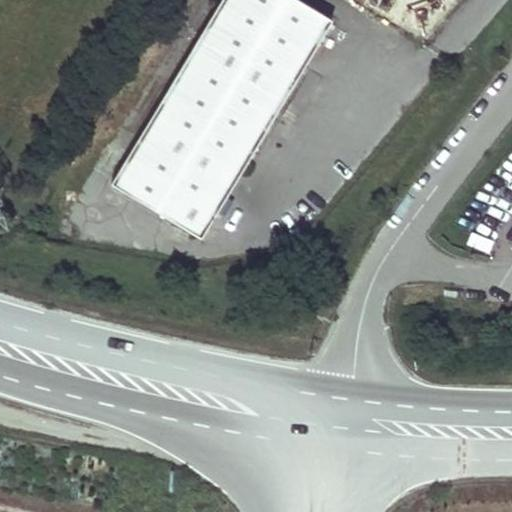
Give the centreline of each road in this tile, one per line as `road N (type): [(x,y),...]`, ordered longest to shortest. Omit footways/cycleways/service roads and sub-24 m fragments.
road 1 (secondary): [(347,386),(228,366),(0,308)]
road 2 (secondary): [(0,363),(78,388),(338,438)]
road 3 (residential): [(511,89),(383,259)]
road 4 (secondary): [(338,438),(511,444)]
road 5 (secondary): [(511,400),(347,386)]
road 6 (residential): [(383,259),(361,314),(347,386)]
road 7 (unclassified): [(383,259),(511,279)]
